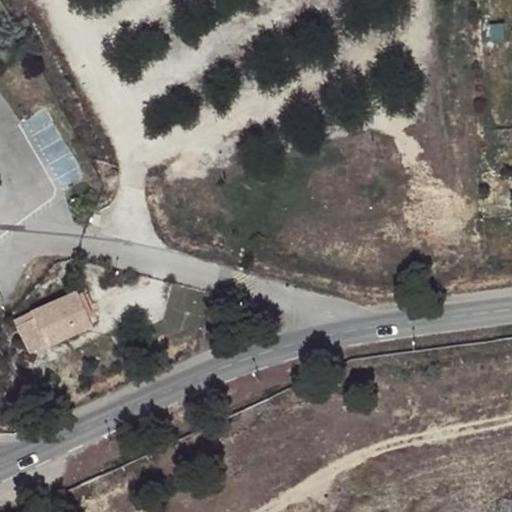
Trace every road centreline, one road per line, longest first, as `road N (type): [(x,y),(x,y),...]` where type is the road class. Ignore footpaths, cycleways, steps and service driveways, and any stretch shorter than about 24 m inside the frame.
road 1 (unclassified): [(0,473),(274,351),(349,327),(511,308)]
road 2 (unknown): [(82,0),(133,183),(145,258)]
